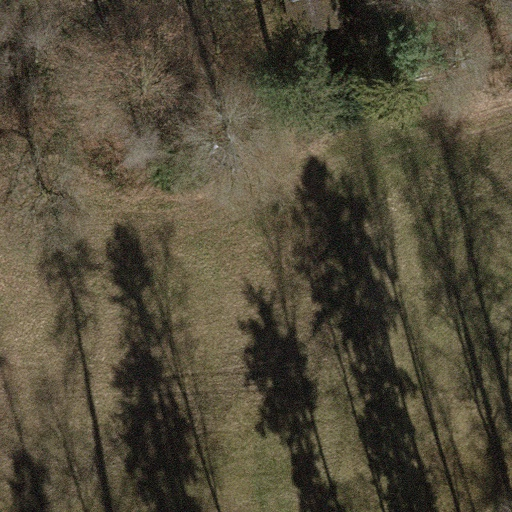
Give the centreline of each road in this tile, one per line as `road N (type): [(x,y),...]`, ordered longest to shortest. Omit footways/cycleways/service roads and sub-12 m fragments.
road 1 (track): [(131,219),(266,195),(511,116)]
road 2 (track): [(169,216),(48,166),(24,166),(0,184)]
road 3 (track): [(0,211),(31,225),(131,219)]
